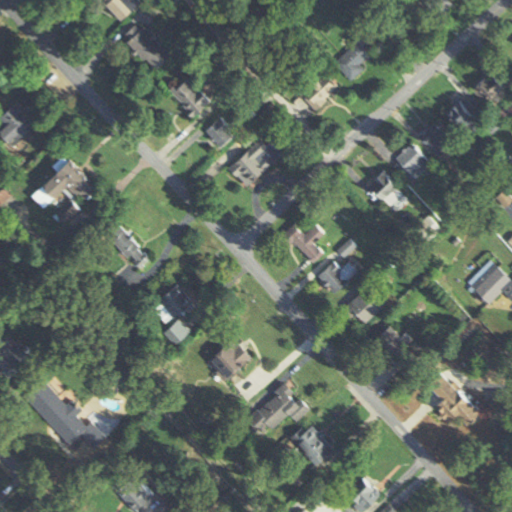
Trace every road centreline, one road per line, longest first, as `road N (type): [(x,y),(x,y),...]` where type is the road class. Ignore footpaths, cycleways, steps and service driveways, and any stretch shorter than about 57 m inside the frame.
road 1 (residential): [(478,511),(6,0)]
road 2 (residential): [(239,248),(508,0)]
road 3 (residential): [(188,0),(336,157)]
